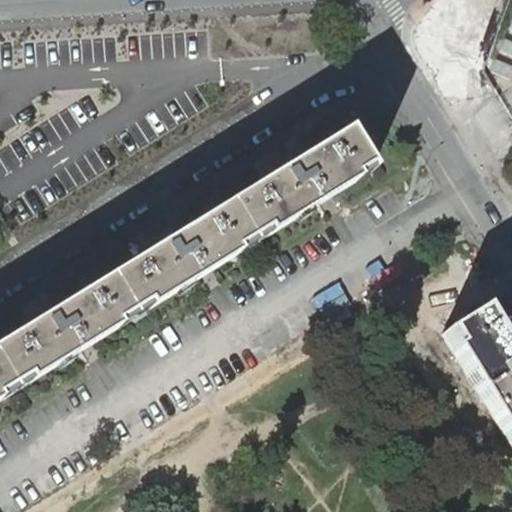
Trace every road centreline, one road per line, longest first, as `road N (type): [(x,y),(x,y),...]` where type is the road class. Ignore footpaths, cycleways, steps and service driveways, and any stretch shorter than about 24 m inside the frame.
road 1 (residential): [(398,62),(336,78),(0,281)]
road 2 (residential): [(398,62),(511,253)]
